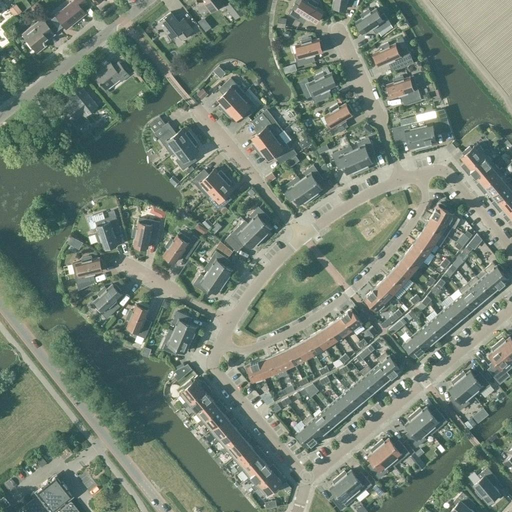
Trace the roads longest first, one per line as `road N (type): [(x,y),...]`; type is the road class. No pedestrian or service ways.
road 1 (residential): [(221,344),(244,350),(268,342),(350,293),(415,216),(424,194),(419,174)]
road 2 (residential): [(302,236),(121,20)]
road 3 (residential): [(307,480),(511,308)]
road 4 (unclassified): [(165,511),(0,304)]
road 5 (residential): [(307,480),(216,371),(221,344)]
road 6 (residential): [(401,179),(339,32)]
road 7 (residential): [(0,117),(121,20)]
road 8 (residential): [(419,174),(448,174),(511,250)]
